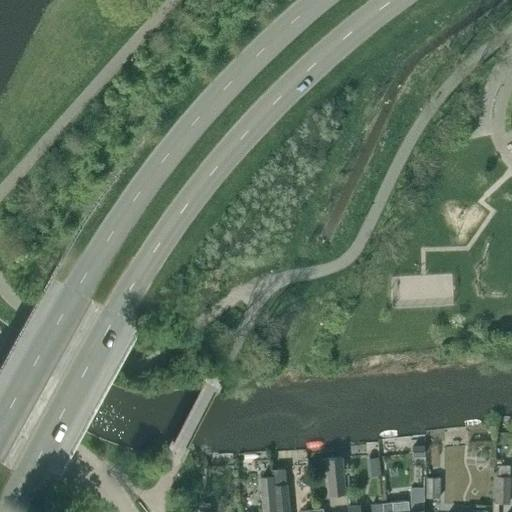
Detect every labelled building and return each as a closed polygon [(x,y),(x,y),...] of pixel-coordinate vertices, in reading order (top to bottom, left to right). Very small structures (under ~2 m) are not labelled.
[(347,493),(346,482),(344,458),(344,456),(327,457),(330,494),(347,493)] [(497,475),(496,503),(510,503),(511,476),(510,476),(511,465),(497,464),(497,475)] [(261,477),(262,493),(263,511),(276,511),(274,485),(273,475),(261,477)] [(442,497),(442,477),(427,477),(427,497),(442,497)] [(274,485),(276,511),(291,511),(288,483),(276,485),(274,485)] [(213,511),(214,511),(210,511),(211,504),(200,502),(200,509),(199,511),(213,511)] [(424,511),(424,510),(406,511),(405,511),(395,511),(394,503),(383,504),(383,511),(424,511)]
